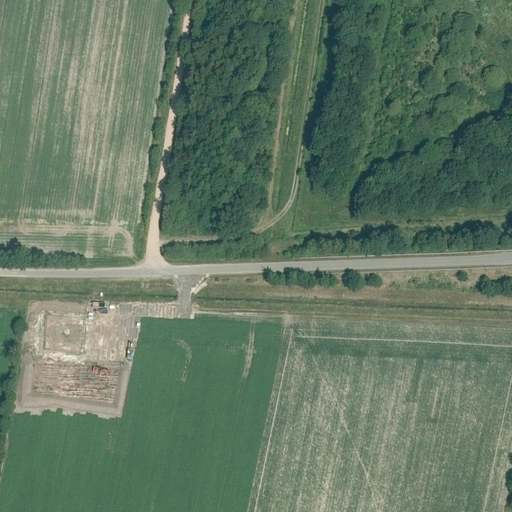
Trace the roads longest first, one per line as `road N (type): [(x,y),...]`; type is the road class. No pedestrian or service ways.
road 1 (unclassified): [(150,271),(511,260)]
road 2 (track): [(152,237),(253,230),(288,205),(298,188),(324,0)]
road 3 (unclassified): [(150,271),(191,0)]
road 4 (unclassified): [(0,272),(150,271)]
